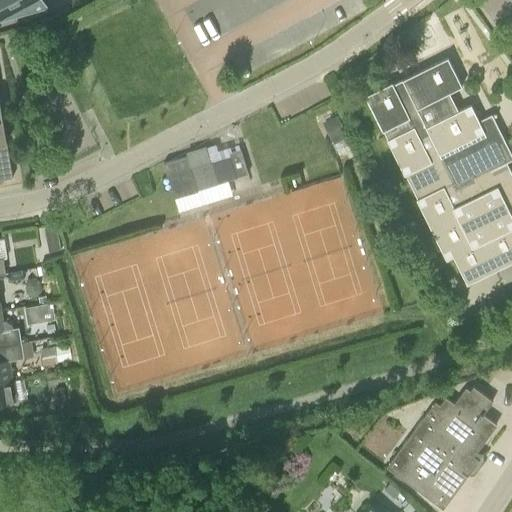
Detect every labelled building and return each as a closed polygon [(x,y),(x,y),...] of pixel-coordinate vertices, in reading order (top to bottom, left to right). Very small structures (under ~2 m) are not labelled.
[(0,0),(0,17),(49,7),(46,2),(45,0),(0,0)] [(511,172),(505,159),(511,156),(492,117),(497,115),(495,112),(482,119),(483,121),(480,122),(471,103),(454,111),(445,93),(462,85),(448,56),(393,83),(392,81),(365,94),(382,130),(383,129),(387,138),(404,174),(405,173),(417,198),(416,198),(446,258),(453,255),(467,283),(511,260),(511,172)] [(330,138),(344,132),(335,115),(322,122),(330,138)] [(0,178),(13,177),(3,118),(0,118),(0,178)] [(353,141),(342,147),(347,156),(358,151),(353,141)] [(197,190),(197,188),(248,172),(241,149),(229,152),(231,156),(211,162),(206,147),(187,153),(187,155),(164,162),(167,173),(175,197),(197,190)] [(55,225),(43,227),(45,238),(57,236),(55,225)] [(33,295),(37,294),(41,289),(39,281),(34,277),(28,279),(26,284),(28,292),(33,295)] [(1,309),(0,308),(0,344),(22,341),(19,326),(4,328),(1,309)] [(0,344),(0,380),(12,379),(9,359),(24,356),(22,341),(0,344)] [(57,361),(54,347),(40,349),(42,364),(57,361)] [(0,402),(16,400),(12,379),(0,380),(0,402)] [(450,482),(457,487),(468,474),(462,469),(496,424),(502,428),(503,428),(483,413),(493,400),(473,385),(470,389),(466,385),(454,401),(449,396),(442,405),(436,400),(386,462),(435,501),(450,482)] [(66,401),(64,388),(54,389),(56,402),(66,401)] [(443,507),(457,487),(450,482),(435,501),(443,507)] [(389,497),(395,490),(390,486),(384,493),(389,497)]
